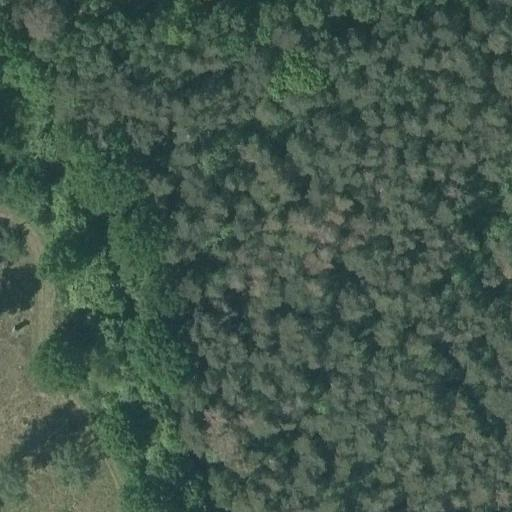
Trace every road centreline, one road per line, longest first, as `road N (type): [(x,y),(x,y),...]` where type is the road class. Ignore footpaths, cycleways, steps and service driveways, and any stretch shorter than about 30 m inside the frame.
road 1 (track): [(231,511),(27,38)]
road 2 (track): [(231,0),(27,38)]
